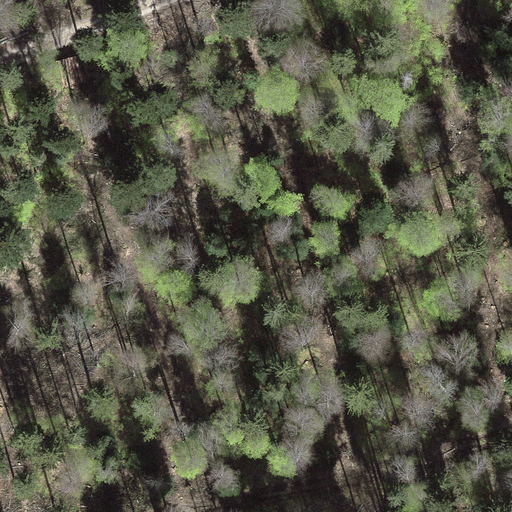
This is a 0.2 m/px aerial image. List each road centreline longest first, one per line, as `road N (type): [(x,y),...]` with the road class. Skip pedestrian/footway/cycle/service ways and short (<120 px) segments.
road 1 (track): [(176,511),(511,433)]
road 2 (track): [(0,51),(125,0)]
